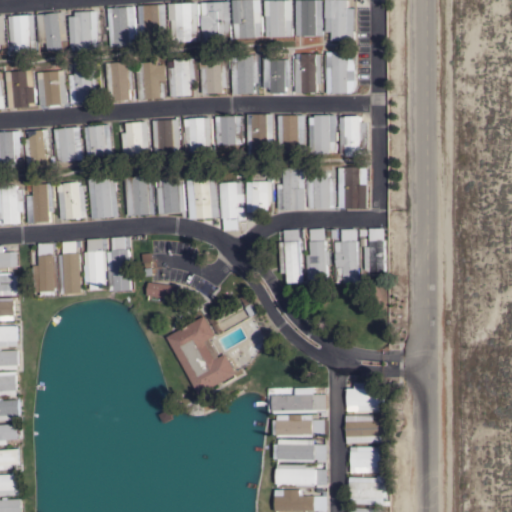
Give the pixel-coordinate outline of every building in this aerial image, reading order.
[(261,0),(262,16),(263,16),(263,31),(263,37),(235,38),(234,20),(232,20),(232,15),(234,15),(233,0),(261,0)] [(292,0),(293,36),(267,37),(266,16),(265,16),(265,0),(292,0)] [(296,0),(323,0),(323,35),(296,35),(296,0)] [(326,18),(325,18),(325,0),(348,0),(348,7),(355,8),(354,33),(355,33),(355,39),(354,39),(354,41),(332,40),(332,32),(326,32),(326,18)] [(229,1),(231,40),(204,41),(202,2),(229,1)] [(198,3),(200,3),(200,25),(199,25),(200,41),(173,42),(172,19),(169,20),(169,4),(198,3)] [(168,39),(137,40),(137,24),(140,23),(139,5),(166,4),(168,39)] [(115,7),(115,6),(118,6),(118,7),(134,6),(137,45),(115,46),(115,44),(111,44),(110,29),(107,29),(107,26),(109,26),(107,8),(115,7)] [(98,11),(100,50),(77,51),(77,48),(71,49),(71,36),(69,36),(69,33),(71,33),(71,31),(69,31),(69,24),(70,24),(70,16),(75,16),(75,13),(76,13),(76,12),(98,11)] [(65,12),(69,40),(62,41),(63,49),(48,50),(47,42),(41,43),(38,15),(65,12)] [(35,14),(37,49),(31,49),(32,51),(16,52),(16,45),(11,45),(9,16),(35,14)] [(327,79),(325,79),(325,73),(327,73),(327,52),(335,52),(335,51),(339,51),(339,52),(348,52),(348,58),(355,58),(356,93),(327,93),(327,79)] [(295,58),(302,58),(301,54),(322,54),(322,83),(317,83),(317,86),(318,86),(318,90),(317,90),(317,92),(316,92),(316,93),(311,93),(311,92),(296,92),(295,58)] [(169,68),(175,67),(175,60),(196,58),(198,83),(191,83),(192,94),(172,96),(169,68)] [(201,69),(200,69),(200,61),(230,59),(231,69),(227,69),(228,87),(223,87),(224,93),(203,93),(201,69)] [(232,60),(259,59),(259,83),(254,83),(255,93),(233,94),(232,60)] [(287,87),(287,90),(286,90),(286,93),(284,93),(284,94),(280,94),(280,92),(271,92),(271,87),(264,87),(264,59),(291,59),(291,87),(287,87)] [(69,75),(76,74),(75,62),(95,61),(97,93),(93,94),(94,103),(78,104),(78,103),(71,103),(69,75)] [(116,101),(115,97),(109,98),(107,63),(132,61),(135,89),(130,89),(131,100),(116,101)] [(136,63),(159,61),(159,65),(166,65),(167,81),(166,81),(167,97),(139,99),(136,63)] [(6,72),(33,70),(35,89),(37,89),(37,95),(36,95),(37,106),(9,108),(6,72)] [(38,73),(65,70),(68,104),(41,106),(38,73)] [(274,114),(274,145),(269,145),(269,155),(253,154),(253,144),(248,144),(248,114),(274,114)] [(305,115),(306,153),(280,154),(279,116),(305,115)] [(337,115),(337,150),(330,150),(330,154),(315,154),(315,147),(310,147),(310,117),(315,117),(315,115),(337,115)] [(243,144),(217,145),(216,116),(243,116),(243,144)] [(360,116),(360,117),(362,117),(362,122),(368,122),(368,149),(361,150),(361,155),(346,155),(346,154),(341,155),(341,130),(339,130),(339,123),(341,123),(341,117),(345,117),(345,116),(360,116)] [(213,145),(205,146),(206,156),(187,157),(187,153),(185,153),(184,132),(186,132),(185,119),(211,117),(213,145)] [(179,119),(181,152),(155,153),(153,120),(179,119)] [(147,121),(151,155),(125,158),(122,133),(128,133),(127,123),(147,121)] [(110,124),(113,154),(88,156),(85,127),(110,124)] [(80,126),(84,159),(63,162),(63,160),(57,161),(54,129),(80,126)] [(50,129),(53,157),(46,158),(47,167),(33,169),(32,156),(27,156),(25,139),(30,138),(29,131),(50,129)] [(0,132),(1,132),(1,131),(5,130),(5,132),(21,131),(23,159),(20,159),(20,161),(16,161),(16,164),(0,165),(0,132)] [(339,178),(345,178),(346,166),(361,167),(368,167),(367,209),(346,209),(346,207),(339,207),(339,178)] [(277,184),(284,184),(283,168),(304,168),(305,188),(306,209),(284,210),(284,209),(278,209),(277,184)] [(308,175),(314,175),(314,172),(329,171),(329,177),(335,177),(335,207),(309,208),(308,175)] [(126,177),(153,174),(156,213),(129,215),(126,177)] [(115,176),(119,215),(93,218),(89,178),(115,176)] [(186,211),(160,213),(158,187),(160,187),(159,179),(164,179),(164,177),(179,176),(179,182),(184,182),(186,211)] [(217,178),(220,216),(190,219),(188,180),(217,178)] [(87,217),(80,217),(80,219),(76,219),(76,218),(61,219),(59,191),(65,191),(65,188),(58,188),(58,184),(64,184),(64,182),(79,181),(80,185),(84,185),(87,217)] [(244,202),(238,203),(238,207),(244,207),(244,215),(238,215),(239,230),(224,231),(224,218),(222,218),(220,183),(222,183),(222,182),(237,181),(237,182),(243,182),(244,202)] [(247,182),(253,182),(253,181),(268,181),(268,183),(273,183),(273,188),(272,188),(272,206),(268,206),(268,212),(253,213),(253,211),(247,212),(247,182)] [(54,210),(50,211),(50,221),(28,223),(27,195),(34,195),(33,184),(53,183),(54,210)] [(0,188),(2,188),(2,186),(17,185),(17,189),(23,189),(24,211),(19,211),(19,223),(4,224),(4,218),(0,218),(0,188)] [(307,255),(311,254),(310,229),(325,228),(325,229),(328,229),(328,238),(325,238),(326,250),(330,250),(331,264),(327,264),(328,278),(308,279),(307,255)] [(357,228),(357,240),(360,240),(361,267),(358,267),(359,282),(356,282),(356,283),(347,283),(347,282),(337,282),(336,241),(342,241),(342,229),(357,228)] [(385,228),(385,271),(370,271),(370,270),(365,270),(365,246),(370,246),(370,228),(385,228)] [(279,242),(284,241),(284,230),(299,229),(300,246),(302,246),(303,249),(300,249),(301,263),(303,263),(303,266),(301,266),(302,283),(287,284),(287,273),(281,273),(279,242)] [(108,252),(113,251),(112,250),(113,250),(112,237),(126,236),(126,237),(130,236),(131,247),(127,247),(127,248),(129,248),(132,290),(129,290),(129,291),(118,292),(118,291),(116,291),(116,290),(111,290),(108,252)] [(85,265),(86,265),(85,252),(89,251),(88,239),(104,238),(107,238),(108,248),(104,249),(105,250),(107,250),(109,271),(105,271),(107,288),(105,289),(93,290),(93,289),(92,289),(92,287),(90,287),(90,283),(86,284),(85,265)] [(67,294),(67,289),(61,289),(59,255),(64,254),(63,253),(64,253),(63,242),(81,240),(81,247),(77,247),(77,252),(80,252),(83,292),(67,294)] [(59,290),(56,290),(56,296),(41,296),(41,291),(35,292),(34,273),(33,273),(32,267),(34,267),(34,265),(40,265),(40,262),(38,262),(38,257),(40,257),(39,243),(57,242),(57,249),(54,249),(54,255),(58,255),(59,290)] [(0,267),(0,245),(4,245),(5,252),(17,251),(18,266),(0,267)] [(153,261),(152,261),(152,267),(144,268),(142,254),(152,252),(153,261)] [(0,272),(14,272),(14,275),(18,275),(19,295),(0,295),(0,272)] [(180,286),(178,300),(147,295),(150,281),(180,286)] [(0,298),(14,298),(14,300),(15,320),(0,320),(0,298)] [(216,323),(223,331),(242,318),(244,319),(255,312),(247,301),(216,323)] [(216,336),(210,339),(220,357),(226,353),(237,373),(200,394),(168,336),(205,315),(216,336)] [(0,325),(1,325),(1,324),(3,324),(3,325),(18,325),(18,328),(20,327),(20,332),(19,332),(19,334),(20,334),(20,338),(18,338),(19,346),(0,346),(0,325)] [(0,348),(2,348),(3,350),(19,349),(19,365),(19,369),(0,370),(0,348)] [(0,372),(17,371),(18,390),(17,390),(17,395),(0,395),(0,372)] [(348,383),(354,383),(354,381),(379,382),(379,389),(387,389),(386,411),(347,410),(348,383)] [(296,395),(296,387),(313,387),(314,394),(326,394),(327,409),(326,409),(326,416),(321,416),(321,412),(274,413),(273,409),(272,409),(271,397),(273,397),(273,395),(296,395)] [(0,398),(3,398),(3,400),(20,399),(20,401),(21,401),(22,412),(20,413),(21,419),(0,419),(0,398)] [(313,414),(313,419),(325,419),(325,437),(317,437),(317,434),(313,434),(313,437),(278,437),(278,435),(274,435),(273,420),(278,420),(277,415),(313,414)] [(374,414),(374,420),(385,420),(386,442),(347,443),(347,415),(374,414)] [(0,424),(18,424),(19,439),(11,439),(11,441),(9,441),(9,439),(7,439),(8,445),(0,445),(0,424)] [(315,439),(315,444),(327,444),(327,460),(326,460),(326,468),(321,468),(321,462),(317,462),(317,459),(314,459),(314,461),(279,461),(279,459),(275,459),(275,444),(279,444),(279,439),(315,439)] [(383,446),(383,472),(351,473),(351,465),(351,454),(351,447),(383,446)] [(0,449),(19,448),(20,463),(13,464),(13,468),(0,469),(0,449)] [(306,464),(306,466),(315,466),(315,469),(327,469),(327,492),(317,492),(317,484),(315,484),(315,486),(296,486),(296,485),(292,485),(292,484),(290,484),(290,485),(287,485),(287,484),(282,484),(282,485),(279,484),(279,483),(277,483),(277,469),(278,469),(278,464),(306,464)] [(12,472),(18,471),(18,474),(20,474),(21,495),(0,496),(0,474),(12,474),(12,472)] [(377,477),(377,475),(383,475),(383,474),(389,474),(389,479),(383,479),(383,482),(385,482),(385,485),(387,485),(387,488),(385,488),(385,497),(384,501),(389,501),(389,506),(383,506),(383,504),(349,503),(350,487),(349,487),(349,482),(350,477),(377,477)] [(303,489),(303,496),(327,496),(327,511),(276,511),(276,489),(303,489)] [(0,511),(0,500),(3,500),(3,497),(8,497),(8,499),(22,499),(22,511),(0,511)]
